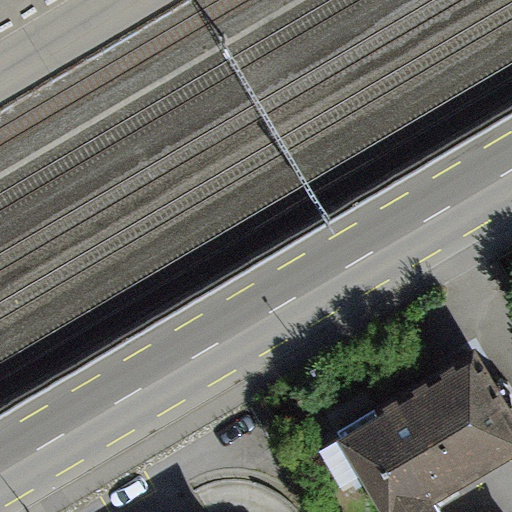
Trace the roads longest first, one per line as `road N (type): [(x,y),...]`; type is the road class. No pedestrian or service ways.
road 1 (primary): [(0,472),(511,171)]
road 2 (residential): [(128,0),(0,77)]
